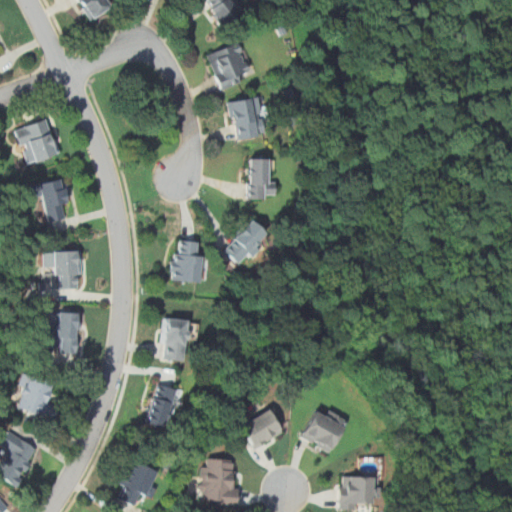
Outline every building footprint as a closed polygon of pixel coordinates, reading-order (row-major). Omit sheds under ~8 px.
[(75,0),(90,21),(111,7),(106,0),(75,0)] [(201,0),(222,26),(240,12),(230,0),(201,0)] [(242,81),(238,71),(246,68),(237,42),(206,53),(219,89),(242,81)] [(228,101),(235,140),(264,135),(257,96),(228,101)] [(13,129),(20,149),(30,146),(35,160),(58,152),(46,117),(13,129)] [(273,180),(265,180),(265,157),(246,157),(246,199),(273,199),(273,180)] [(63,177),(37,183),(46,221),(64,217),(61,204),(69,202),(63,177)] [(235,264),(268,237),(254,220),(221,247),(235,264)] [(197,283),(201,251),(194,250),(195,241),(173,238),(168,279),(197,283)] [(52,287),(80,287),(80,250),(52,250),(52,287)] [(47,351),(77,352),(78,312),(58,311),(57,332),(49,331),(47,351)] [(161,358),(182,360),(184,339),(195,340),(196,320),(164,318),(161,358)] [(52,382),(25,374),(14,406),(53,418),(57,406),(45,402),(52,382)] [(144,422),(168,429),(179,390),(155,383),(144,422)] [(297,435),(325,452),(342,423),(314,406),(297,435)] [(238,426),(253,449),(281,431),(267,408),(238,426)] [(0,464),(0,476),(16,485),(36,446),(7,431),(0,444),(0,446),(7,450),(0,464)] [(235,460),(200,457),(198,492),(204,492),(203,502),(231,504),(235,460)] [(155,470),(128,458),(115,486),(123,489),(119,497),(138,506),(155,470)] [(338,473),(338,508),(354,509),(354,501),(370,503),(370,496),(378,496),(378,483),(370,483),(371,475),(338,473)] [(0,511),(2,511),(8,508),(0,499),(0,511)]
